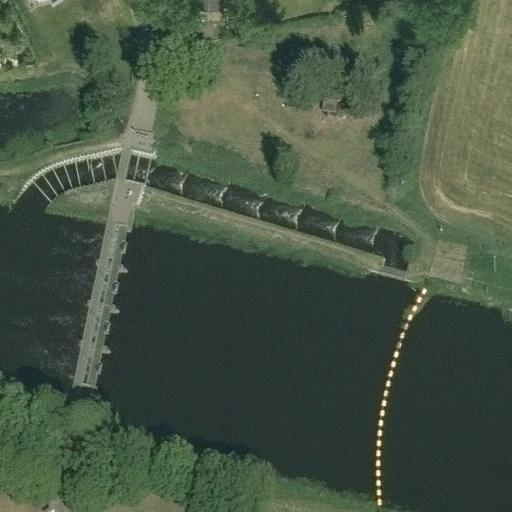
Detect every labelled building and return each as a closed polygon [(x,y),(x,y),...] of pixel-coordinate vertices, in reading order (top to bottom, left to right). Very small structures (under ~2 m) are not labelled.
[(29,43),(43,1),(41,0),(6,0),(0,19),(0,51),(10,55),(16,38),(29,43)] [(220,9),(220,0),(193,0),(194,8),(220,9)] [(364,109),(391,78),(362,53),(335,84),(364,109)] [(184,87),(185,109),(204,108),(202,86),(184,87)] [(330,145),(335,131),(315,124),(310,139),(330,145)] [(77,482),(80,483),(87,452),(69,448),(63,479),(77,482)]
